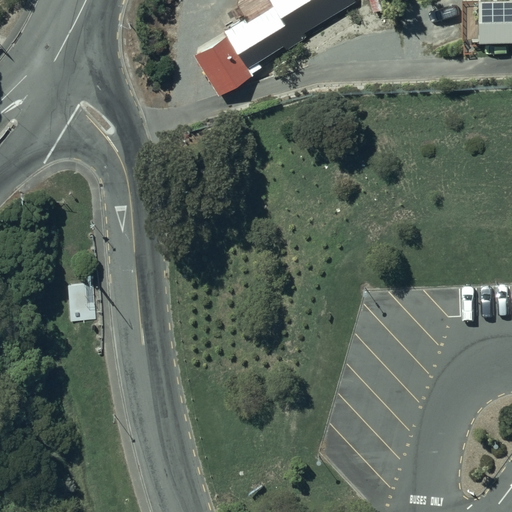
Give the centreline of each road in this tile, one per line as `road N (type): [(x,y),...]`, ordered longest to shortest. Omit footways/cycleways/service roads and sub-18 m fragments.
road 1 (unclassified): [(52,65),(118,153),(142,336),(186,511)]
road 2 (trunk): [(52,65),(34,128),(0,175)]
